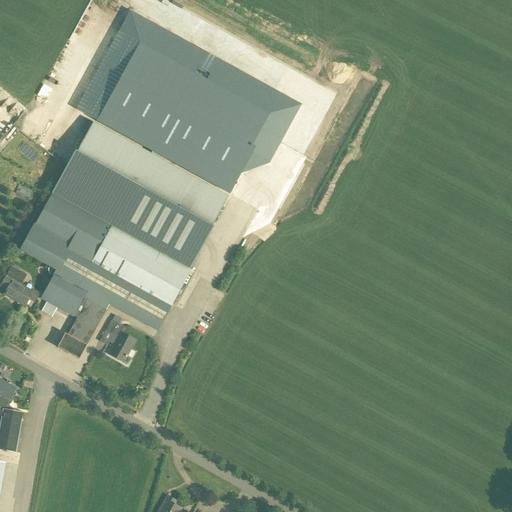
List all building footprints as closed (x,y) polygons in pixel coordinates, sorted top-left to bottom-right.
[(141,43),(98,121),(230,194),(251,155),(247,153),(267,117),(141,43)] [(47,302),(57,308),(77,319),(68,335),(65,333),(57,347),(73,356),(79,359),(87,345),(103,315),(118,288),(135,297),(167,314),(168,313),(170,314),(172,310),(170,309),(190,272),(200,253),(199,252),(213,227),(212,226),(228,197),(206,184),(95,123),(94,123),(93,122),(77,152),(75,151),(61,176),(21,250),(56,270),(40,299),(47,302)] [(32,291),(21,285),(27,275),(11,266),(0,285),(0,286),(6,290),(4,294),(26,306),(29,300),(34,303),(40,293),(33,290),(32,291)] [(105,331),(112,335),(108,342),(114,345),(109,354),(124,362),(136,340),(122,333),(125,327),(112,320),(105,331)] [(0,379),(0,394),(11,401),(12,399),(10,398),(16,388),(0,379)] [(0,416),(2,417),(0,426),(0,449),(16,452),(23,413),(6,410),(11,401),(0,394),(0,416)] [(177,501),(168,496),(162,506),(163,507),(160,511),(178,511),(181,508),(175,505),(177,501)]
